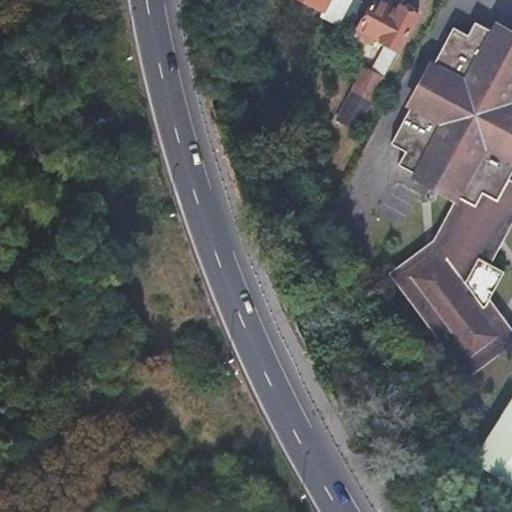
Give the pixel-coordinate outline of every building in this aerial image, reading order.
[(306,0),(330,12),(328,17),(342,24),(354,0),(306,0)] [(402,50),(422,13),(396,0),(377,0),(372,10),(364,6),(349,35),(370,46),(374,37),(402,50)] [(511,31),(497,23),(491,33),(511,44),(511,31)] [(402,169),(421,178),(458,199),(466,203),(442,248),(403,278),(472,367),(510,338),(488,309),(506,273),(487,262),(511,212),(511,189),(509,188),(511,182),(511,44),(491,33),(476,25),(469,37),(455,30),(447,45),(400,133),(393,147),(408,156),(402,169)] [(381,123),(400,133),(447,45),(429,35),(381,123)] [(341,124),(360,133),(386,79),(367,70),(341,124)] [(458,199),(421,178),(417,185),(455,205),(458,199)]
